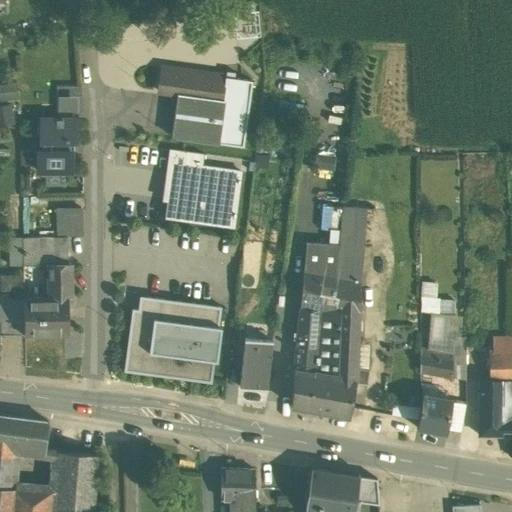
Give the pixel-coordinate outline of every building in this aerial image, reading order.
[(179,94),(173,137),(244,147),(253,81),(160,69),(157,91),(179,94)] [(0,122),(8,121),(6,103),(0,104),(0,122)] [(75,118),(41,118),(40,139),(42,139),(42,149),(38,149),(37,171),(70,171),(70,154),(73,154),(73,139),(75,139),(75,118)] [(203,154),(170,149),(166,179),(171,180),(166,217),(219,224),(219,222),(235,224),(242,172),(201,166),(203,154)] [(79,232),(78,204),(51,205),(52,233),(79,232)] [(364,207),(342,206),(339,246),(361,247),(364,207)] [(67,262),(66,235),(38,236),(38,265),(48,265),(67,264),(67,262)] [(38,236),(21,236),(22,265),(38,265),(38,236)] [(339,246),(306,244),(303,268),(336,275),(339,246)] [(361,247),(339,246),(336,275),(358,279),(361,247)] [(67,262),(67,264),(48,265),(50,296),(68,296),(68,298),(71,298),(71,262),(67,262)] [(336,275),(303,268),(300,308),(318,311),(339,314),(336,275)] [(358,279),(336,275),(339,314),(343,315),(358,317),(358,279)] [(50,296),(22,297),(22,298),(23,334),(23,335),(69,334),(68,298),(68,296),(50,296)] [(221,306),(148,297),(146,310),(133,308),(124,371),(211,382),(221,306)] [(22,298),(0,298),(0,324),(0,325),(0,328),(0,334),(23,335),(23,334),(22,298)] [(318,311),(300,308),(298,332),(317,335),(318,311)] [(358,317),(343,315),(341,371),(337,376),(354,379),(355,367),(358,317)] [(317,335),(298,332),(294,369),(315,372),(317,335)] [(466,355),(465,338),(454,338),(454,353),(455,353),(466,355)] [(270,341),(243,339),(239,387),(266,390),(270,341)] [(454,353),(422,347),(421,372),(450,377),(455,353),(454,353)] [(511,351),(490,352),(490,381),(511,380),(511,351)] [(466,355),(455,353),(450,377),(466,380),(466,355)] [(367,369),(355,367),(354,379),(365,381),(367,369)] [(315,372),(294,369),(291,406),(331,412),(337,376),(315,372)] [(354,379),(337,376),(331,412),(348,415),(354,379)] [(503,393),(480,392),(479,435),(502,435),(503,393)] [(452,400),(423,395),(416,427),(446,433),(452,400)] [(48,421),(0,415),(0,445),(18,447),(45,450),(48,421)] [(18,447),(0,445),(0,486),(12,487),(14,463),(17,458),(18,447)] [(92,511),(98,454),(59,448),(56,491),(54,511),(92,511)] [(376,479),(312,468),(305,507),(304,511),(354,511),(356,501),(378,505),(376,479)] [(253,471),(221,470),(222,500),(233,500),(233,511),(254,511),(254,500),(253,471)] [(12,487),(0,486),(0,511),(54,511),(56,491),(12,487)]
